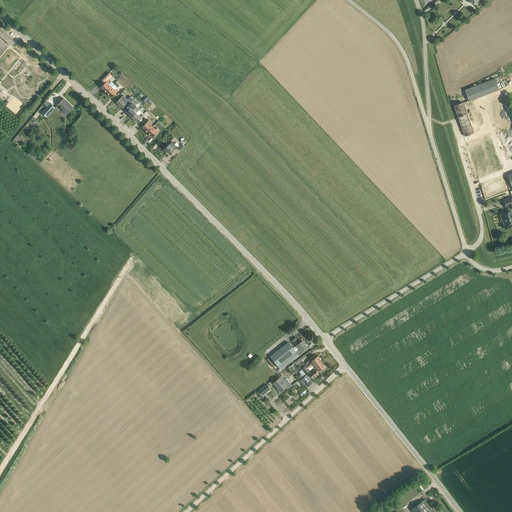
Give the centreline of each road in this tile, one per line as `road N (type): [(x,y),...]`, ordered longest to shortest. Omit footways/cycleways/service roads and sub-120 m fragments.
road 1 (tertiary): [(325,339),(204,209),(0,13)]
road 2 (track): [(511,256),(485,256),(405,0)]
road 3 (track): [(142,264),(133,256),(0,471)]
road 4 (unclassified): [(188,511),(345,365)]
road 5 (tertiary): [(460,511),(345,365)]
road 6 (unclassified): [(325,339),(466,253)]
road 7 (unclassified): [(426,123),(398,42),(349,0)]
road 8 (unclassified): [(466,253),(426,123)]
road 9 (unclassified): [(426,123),(415,0)]
